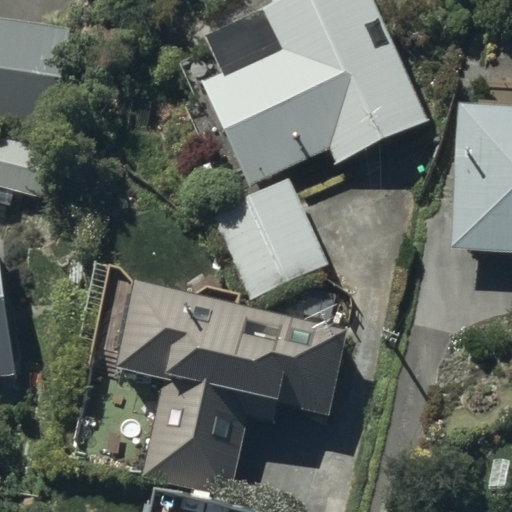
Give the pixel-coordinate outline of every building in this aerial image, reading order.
[(269,0),(274,9),(211,38),(227,72),(207,82),(260,196),(217,216),(248,284),(321,251),(284,170),(332,147),(338,160),(433,116),(379,0),(269,0)] [(0,125),(85,135),(98,26),(0,15),(0,125)] [(511,98),(453,93),(436,265),(511,273),(510,288),(511,288),(511,98)] [(61,153),(0,140),(0,185),(52,196),(61,153)] [(0,377),(18,375),(4,235),(0,235),(0,377)] [(350,334),(142,283),(122,366),(171,378),(148,474),(230,494),(253,399),(329,417),(350,334)]
